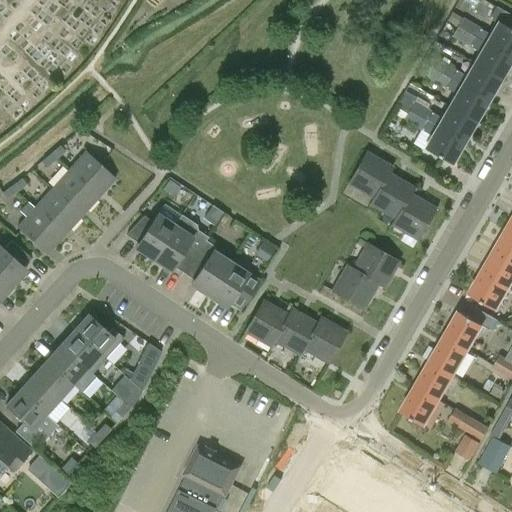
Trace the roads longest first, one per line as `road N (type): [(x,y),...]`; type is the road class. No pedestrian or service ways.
road 1 (residential): [(0,354),(72,273),(114,277),(331,416)]
road 2 (residential): [(343,425),(511,143)]
road 3 (residential): [(480,511),(343,425)]
